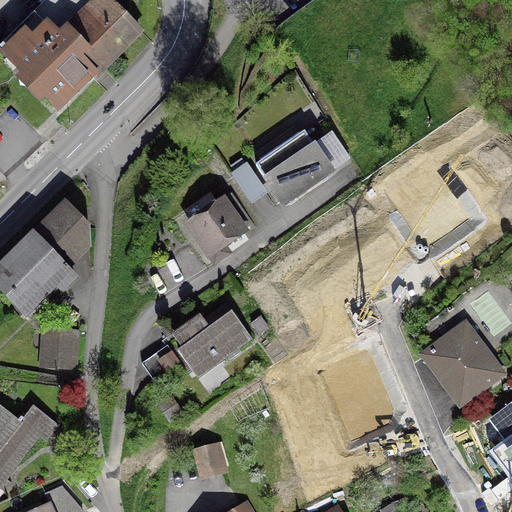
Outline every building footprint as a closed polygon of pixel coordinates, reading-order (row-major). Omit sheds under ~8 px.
[(0,52),(56,109),(137,29),(107,0),(46,0),(0,46),(0,52)] [(284,205),(335,170),(315,142),(265,177),(284,205)] [(436,166),(390,195),(423,246),(469,217),(436,166)] [(221,249),(242,235),(219,202),(186,224),(213,264),(226,256),(221,249)] [(64,267),(86,245),(84,229),(64,208),(0,271),(0,291),(21,313),(52,283),(60,291),(72,279),(64,271),(66,269),(64,267)] [(198,316),(170,336),(180,349),(176,352),(190,372),(212,356),(218,364),(250,340),(230,313),(207,329),(198,316)] [(463,327),(422,357),(458,405),(499,375),(463,327)] [(71,369),(73,334),(58,333),(56,368),(71,369)] [(368,351),(325,369),(353,436),(396,418),(368,351)] [(167,422),(180,414),(169,398),(157,406),(167,422)] [(0,482),(36,435),(43,440),(54,426),(31,408),(21,420),(19,418),(16,422),(3,412),(0,416),(0,482)] [(489,455),(511,485),(511,413),(508,409),(491,422),(504,440),(501,442),(503,444),(489,455)] [(200,477),(221,471),(214,447),(193,453),(200,477)] [(80,511),(60,488),(43,495),(47,504),(30,511),(80,511)]
